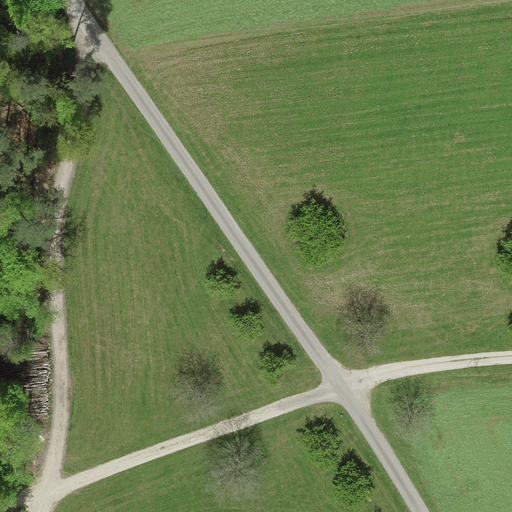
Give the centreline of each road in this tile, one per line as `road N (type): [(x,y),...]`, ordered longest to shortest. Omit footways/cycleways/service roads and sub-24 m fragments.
road 1 (unclassified): [(421,511),(156,106),(72,0)]
road 2 (track): [(511,361),(415,368),(340,386),(0,508)]
road 3 (track): [(72,0),(80,59),(55,254),(61,403),(39,511)]
